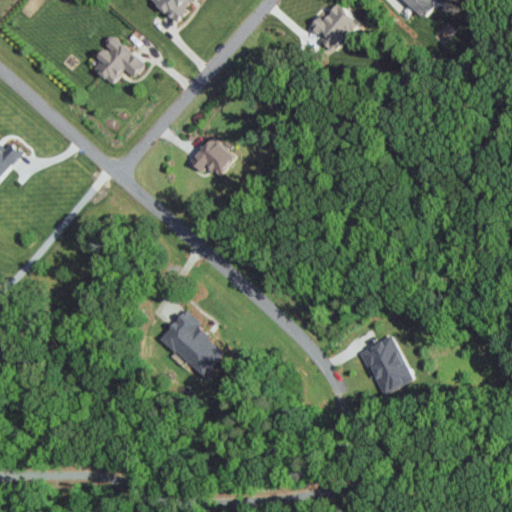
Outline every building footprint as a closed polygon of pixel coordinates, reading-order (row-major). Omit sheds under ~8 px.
[(191,0),(156,0),(153,3),(173,21),(191,0)] [(426,13),(431,0),(400,0),(399,2),(426,13)] [(321,13),(309,22),(329,47),(357,25),(339,2),(322,15),(321,13)] [(111,82),(122,68),(133,76),(144,61),(110,36),(88,65),(111,82)] [(185,160),(199,174),(206,167),(215,175),(233,157),(210,135),(185,160)] [(0,176),(22,153),(10,141),(3,148),(0,145),(0,176)] [(203,376),(225,352),(195,325),(199,321),(185,308),(159,336),(203,376)] [(413,379),(391,335),(358,351),(369,373),(379,368),(390,390),(413,379)]
